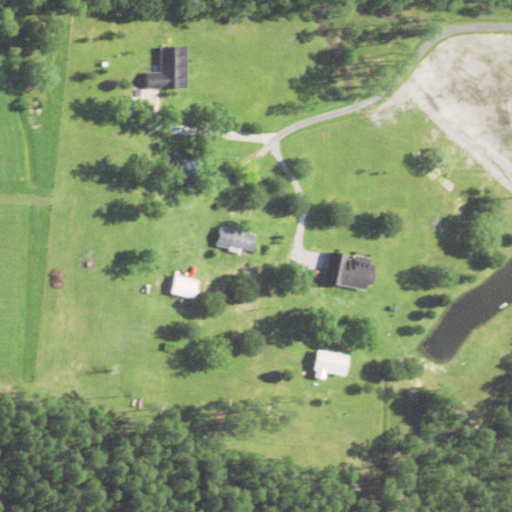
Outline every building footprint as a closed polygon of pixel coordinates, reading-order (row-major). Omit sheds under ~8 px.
[(185,46),(158,47),(159,72),(145,72),(146,89),(187,87),(185,46)] [(178,157),(176,171),(192,173),(191,182),(167,178),(171,148),(195,152),(194,159),(178,157)] [(227,245),(214,242),(218,223),(233,227),(234,223),(244,225),(243,229),(253,231),(248,253),(226,248),(227,245)] [(363,281),(362,286),(337,281),(337,282),(320,279),(326,248),(366,257),(366,259),(371,260),(370,265),(372,266),(369,282),(363,281)] [(182,295),(181,300),(176,298),(177,293),(168,291),(173,272),(195,277),(190,297),(182,295)] [(324,379),(325,373),(345,376),(348,356),(317,351),(313,377),(324,379)]
